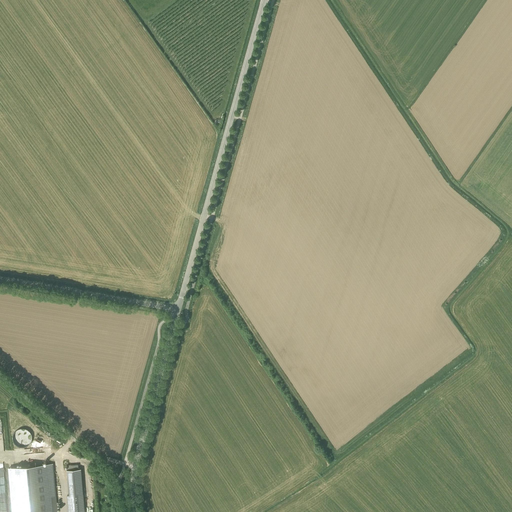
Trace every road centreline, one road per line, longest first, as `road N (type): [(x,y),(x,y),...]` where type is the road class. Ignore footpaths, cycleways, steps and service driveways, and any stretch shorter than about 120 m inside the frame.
road 1 (tertiary): [(178,311),(264,0)]
road 2 (tertiary): [(134,511),(134,463),(178,311)]
road 3 (tertiary): [(0,280),(178,311)]
